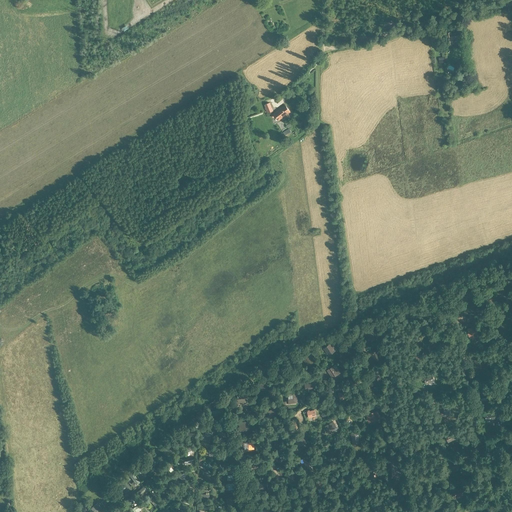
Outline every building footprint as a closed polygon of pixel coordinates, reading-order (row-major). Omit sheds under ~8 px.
[(460,32),(452,33),(451,32),(447,33),(449,44),(453,44),(452,38),(461,37),(460,32)] [(279,121),(290,112),(285,106),(274,114),(279,121)] [(479,327),(469,330),(471,338),(479,336),(479,335),(478,331),(480,331),(479,327)] [(374,329),(369,332),(374,339),(379,336),(374,329)] [(432,338),(423,339),(423,347),(433,346),(432,338)] [(357,344),(351,339),(347,343),(353,349),(357,344)] [(335,350),(330,344),(326,347),(331,354),(335,350)] [(378,350),(373,353),(376,360),(382,357),(378,350)] [(314,361),(309,354),(304,359),(310,365),(314,361)] [(340,373),(336,365),(328,370),(333,378),(340,373)] [(289,370),(283,366),(279,371),(286,375),(289,370)] [(379,371),(373,373),(376,380),(382,378),(379,371)] [(432,373),(423,377),(427,385),(435,381),(432,373)] [(262,379),(258,387),(266,391),(270,384),(262,379)] [(485,390),(478,391),(479,398),(486,397),(485,390)] [(338,394),(340,400),(347,398),(346,392),(338,394)] [(245,393),(237,394),(239,403),(247,401),(245,393)] [(298,403),(298,394),(289,395),(289,403),(298,403)] [(212,412),(213,416),(224,415),(222,403),(218,403),(219,411),(212,412)] [(268,412),(271,418),(275,417),(274,415),(276,414),(277,417),(280,415),(277,408),(268,412)] [(307,412),(309,418),(316,416),(314,410),(307,412)] [(374,412),(367,415),(369,421),(376,418),(374,412)] [(494,412),(485,413),(486,421),(495,419),(494,412)] [(241,432),(250,431),(249,421),(239,422),(241,432)] [(201,429),(197,425),(199,424),(196,422),(193,426),(199,432),(201,429)] [(337,428),(333,422),(325,427),(328,433),(337,428)] [(292,423),(284,428),(287,434),(296,429),(292,423)] [(194,436),(193,435),(188,430),(186,432),(192,438),(194,436)] [(449,443),(458,440),(455,434),(447,437),(449,443)] [(175,439),(181,446),(184,444),(178,436),(175,439)] [(303,436),(294,441),(297,448),(307,443),(303,436)] [(170,452),(172,451),(173,450),(169,445),(161,451),(165,456),(166,455),(166,456),(168,455),(167,454),(170,452)] [(338,456),(333,447),(327,450),(332,459),(338,456)] [(285,458),(279,450),(273,454),(278,463),(285,458)] [(147,459),(153,467),(158,463),(157,462),(158,462),(156,460),(156,461),(154,457),(153,455),(152,456),(152,455),(147,459)] [(311,456),(305,459),(309,469),(316,466),(311,456)] [(214,467),(205,461),(202,466),(204,467),(205,466),(211,471),(214,467)] [(248,462),(249,470),(259,469),(259,461),(248,462)] [(165,465),(170,472),(173,470),(167,463),(165,465)] [(136,471),(142,479),(147,476),(141,468),(136,471)] [(375,468),(371,476),(376,478),(377,475),(383,478),(385,472),(375,468)] [(298,478),(293,471),(286,476),(291,483),(298,478)] [(133,472),(130,474),(136,483),(139,481),(133,472)] [(179,476),(184,486),(188,484),(182,474),(179,476)] [(157,485),(151,477),(148,479),(154,487),(157,485)] [(339,478),(330,482),(333,489),(342,485),(339,478)] [(123,482),(125,485),(127,487),(123,490),(126,493),(132,488),(126,480),(123,482)] [(258,483),(259,490),(268,489),(267,482),(258,483)] [(166,494),(163,490),(168,487),(165,483),(158,489),(163,495),(166,494)] [(141,494),(148,489),(145,486),(138,491),(141,494)] [(459,500),(467,497),(464,491),(457,494),(459,500)] [(128,504),(132,501),(135,498),(136,498),(134,495),(126,501),(128,504)] [(226,498),(230,505),(236,503),(232,495),(226,498)] [(151,500),(158,507),(161,505),(154,497),(151,500)] [(90,508),(92,511),(97,511),(102,509),(97,503),(90,508)]
